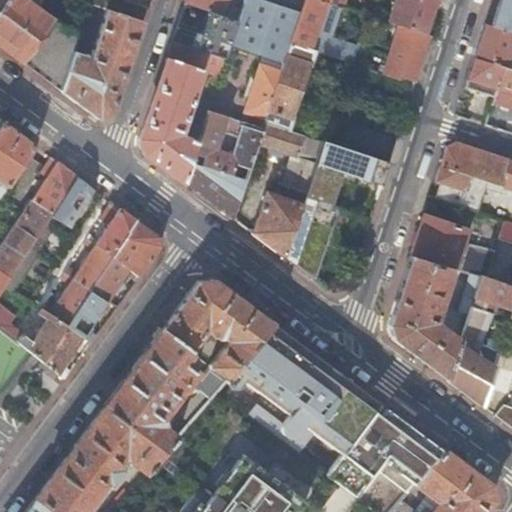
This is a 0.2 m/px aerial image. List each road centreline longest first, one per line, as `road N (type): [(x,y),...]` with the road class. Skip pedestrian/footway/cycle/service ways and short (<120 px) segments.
road 1 (tertiary): [(0,503),(203,231)]
road 2 (residential): [(349,338),(427,119)]
road 3 (tertiary): [(511,462),(349,338)]
road 4 (tertiary): [(349,338),(203,231)]
road 5 (residential): [(163,0),(108,159)]
road 6 (residential): [(33,303),(123,170)]
road 7 (tertiary): [(108,159),(0,78)]
road 8 (residential): [(427,119),(466,0)]
